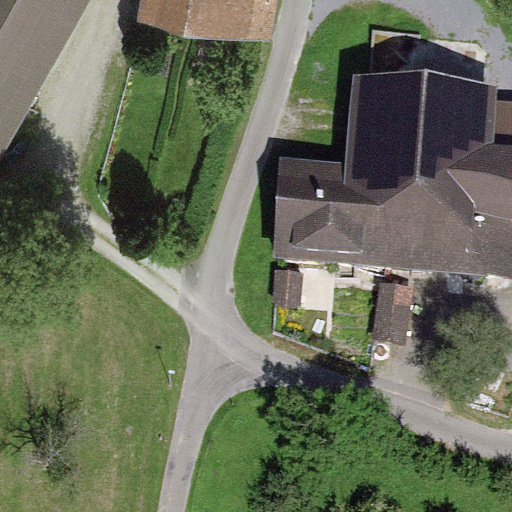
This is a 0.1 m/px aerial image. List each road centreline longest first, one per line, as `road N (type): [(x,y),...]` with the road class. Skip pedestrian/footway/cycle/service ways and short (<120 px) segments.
road 1 (track): [(20,213),(109,54),(122,0)]
road 2 (track): [(20,213),(122,251),(211,324)]
road 3 (track): [(176,511),(211,324)]
